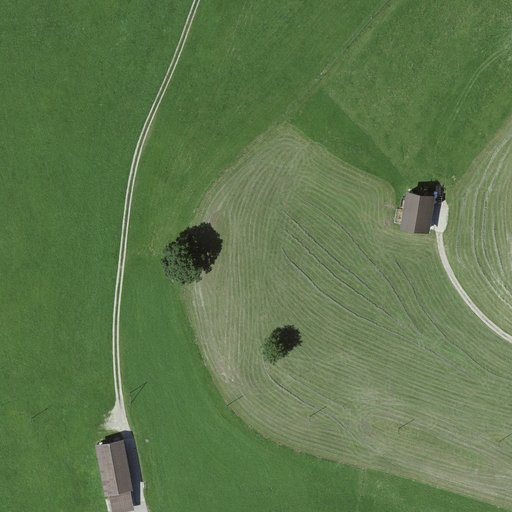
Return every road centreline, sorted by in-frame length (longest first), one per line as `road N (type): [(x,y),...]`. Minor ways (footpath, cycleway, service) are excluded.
road 1 (track): [(198,0),(148,122),(124,222),(117,375),(142,511)]
road 2 (track): [(511,338),(481,316),(451,275),(438,241),(439,214)]
